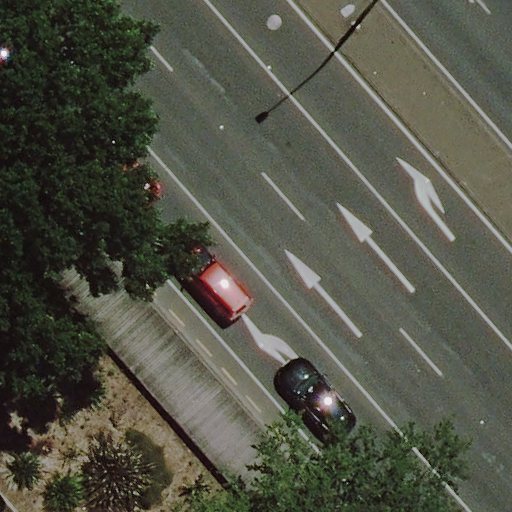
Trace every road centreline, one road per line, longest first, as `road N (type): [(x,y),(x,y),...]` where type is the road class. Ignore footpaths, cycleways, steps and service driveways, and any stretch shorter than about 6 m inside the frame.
road 1 (secondary): [(431,511),(83,129),(0,51)]
road 2 (secondary): [(511,410),(157,0)]
